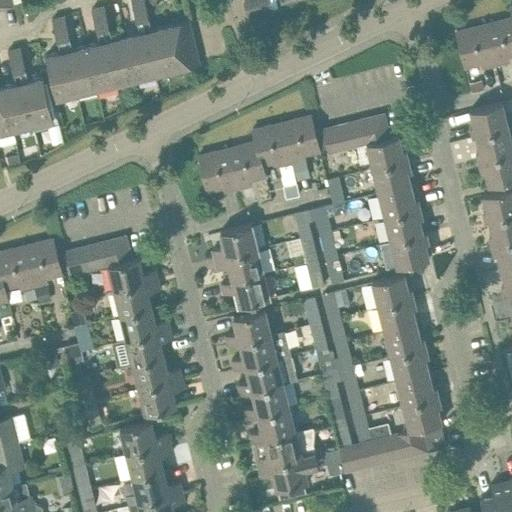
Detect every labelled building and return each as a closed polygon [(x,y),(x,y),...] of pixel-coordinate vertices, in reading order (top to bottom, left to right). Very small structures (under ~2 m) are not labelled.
[(0,0),(0,8),(13,5),(11,0),(0,0)] [(131,0),(134,10),(146,6),(144,0),(131,0)] [(247,0),(244,1),(247,13),(270,8),(267,0),(247,0)] [(94,19),(107,16),(104,5),(91,9),(94,19)] [(146,6),(134,10),(136,20),(149,17),(146,6)] [(52,18),(54,29),(67,26),(65,15),(52,18)] [(511,54),(511,15),(485,23),(496,64),(509,61),(508,56),(511,54)] [(109,26),(107,16),(94,19),(97,30),(109,26)] [(189,19),(165,25),(169,39),(193,33),(189,19)] [(483,67),(496,64),(485,23),(456,30),(465,66),(481,62),(483,67)] [(176,68),(172,54),(169,39),(165,25),(145,30),(156,73),(176,68)] [(67,26),(54,29),(57,39),(70,36),(67,26)] [(136,78),(156,73),(145,30),(125,35),(136,78)] [(196,48),(193,33),(169,39),(172,54),(196,48)] [(136,78),(125,35),(105,40),(116,83),(136,78)] [(105,40),(86,45),(96,88),(116,83),(105,40)] [(77,93),(96,88),(86,45),(66,49),(77,93)] [(8,50),(10,60),(23,57),(21,47),(8,50)] [(196,48),(172,54),(176,68),(200,62),(196,48)] [(77,93),(66,49),(46,54),(56,98),(77,93)] [(23,57),(10,60),(13,71),(26,68),(23,57)] [(43,76),(22,81),(33,124),(53,119),(43,76)] [(481,80),(470,83),(472,92),(484,89),(481,80)] [(13,129),(33,124),(22,81),(2,86),(13,129)] [(0,132),(13,129),(2,86),(0,86),(0,132)] [(473,135),(508,126),(502,101),(470,109),(474,124),(470,125),(473,135)] [(384,113),(372,116),(378,139),(390,136),(384,113)] [(311,114),(282,121),(292,162),(293,162),(305,159),(304,154),(320,150),(315,131),(311,114)] [(366,142),(367,142),(378,139),(372,116),(360,119),(366,142)] [(354,145),(366,142),(360,119),(348,122),(354,145)] [(254,128),(256,139),(263,164),(277,160),(279,165),(292,162),(282,121),(254,128)] [(340,148),(354,145),(348,122),(334,125),(340,148)] [(315,131),(320,150),(327,148),(328,151),(340,148),(334,125),(323,128),(322,128),(323,129),(315,131)] [(511,151),(511,141),(508,126),(473,135),(473,136),(476,135),(480,149),(476,150),(479,160),(511,151)] [(390,136),(378,139),(367,142),(373,167),(408,158),(406,148),(402,149),(398,134),(390,136)] [(266,176),(263,164),(256,139),(228,147),(238,188),(251,185),(250,180),(266,176)] [(225,191),(238,188),(228,147),(198,154),(208,190),(223,186),(225,191)] [(511,178),(511,151),(479,160),(481,170),(485,169),(489,184),(511,178)] [(19,154),(7,156),(9,165),(21,162),(21,161),(19,154)] [(373,167),(379,191),(411,183),(407,169),(411,168),(408,158),(373,167)] [(305,159),(293,162),(297,176),(309,173),(305,159)] [(327,178),(329,187),(333,203),(344,200),(338,175),(327,178)] [(297,182),(283,185),(286,197),(299,194),(297,182)] [(415,198),(411,183),(379,191),(385,216),(420,207),(418,198),(415,198)] [(485,219),(511,212),(511,186),(483,194),(487,209),(483,210),(485,219)] [(344,200),(333,203),(336,214),(347,211),(344,200)] [(325,204),(309,208),(312,219),(316,218),(320,233),(331,230),(325,204)] [(420,207),(385,216),(391,241),(427,232),(427,231),(423,232),(419,218),(423,217),(420,207)] [(308,220),(312,219),(309,208),(295,212),(301,236),(311,234),(308,220)] [(511,239),(511,212),(485,219),(486,220),(489,219),(493,233),(489,234),(492,244),(511,239)] [(212,249),(215,258),(258,247),(252,223),(220,231),(224,246),(212,249)] [(337,255),(331,230),(320,233),(326,257),(337,255)] [(429,242),(427,232),(391,241),(397,266),(429,258),(426,243),(429,242)] [(301,236),(307,260),(317,258),(311,234),(301,236)] [(126,235),(113,238),(119,261),(132,258),(126,235)] [(53,237),(24,244),(34,285),(36,285),(46,282),(47,282),(46,277),(62,273),(53,237)] [(113,238),(102,241),(108,264),(119,261),(113,238)] [(511,265),(511,239),(492,244),(494,254),(498,253),(501,268),(511,265)] [(108,264),(102,241),(89,244),(95,268),(108,265),(108,264)] [(0,249),(0,272),(4,287),(20,283),(21,289),(23,288),(34,285),(24,244),(0,249)] [(77,247),(83,271),(95,268),(89,244),(77,247)] [(70,274),(83,271),(77,247),(64,250),(70,274)] [(258,247),(215,258),(217,268),(229,265),(232,279),(264,271),(258,247)] [(343,280),(337,255),(326,257),(332,282),(343,280)] [(119,261),(108,264),(108,265),(114,289),(158,278),(155,268),(143,272),(139,256),(132,258),(119,261)] [(317,258),(307,260),(313,286),(324,284),(317,258)] [(502,284),(504,293),(511,291),(511,265),(501,268),(505,283),(502,284)] [(264,271),(232,279),(221,282),(223,293),(235,290),(239,305),(270,297),(264,271)] [(372,280),(378,305),(414,296),(411,287),(408,287),(404,272),(372,280)] [(114,289),(121,314),(152,306),(148,291),(160,288),(158,278),(114,289)] [(89,280),(73,284),(76,297),(92,293),(89,280)] [(46,282),(36,285),(39,298),(49,296),(46,282)] [(34,285),(23,288),(26,298),(37,295),(34,285)] [(322,293),(328,318),(340,315),(334,290),(322,293)] [(302,299),(308,323),(320,320),(314,296),(302,299)] [(378,305),(384,330),(417,322),(413,307),(416,306),(414,296),(378,305)] [(155,321),(152,306),(121,314),(127,338),(170,328),(168,318),(155,321)] [(75,326),(86,323),(82,308),(71,310),(75,326)] [(240,341),(271,333),(264,308),(234,316),(237,331),(225,334),(228,344),(240,341)] [(346,340),(340,315),(328,318),(334,343),(346,340)] [(327,345),(320,320),(308,323),(314,348),(327,345)] [(384,330),(391,355),(426,346),(424,336),(420,337),(417,322),(384,330)] [(92,347),(86,323),(75,326),(79,342),(81,350),(82,350),(92,347)] [(170,328),(127,338),(133,363),(164,355),(160,341),(173,338),(170,328)] [(234,369),(235,369),(291,355),(285,330),(271,334),(271,333),(240,341),(243,356),(232,359),(234,369)] [(337,356),(334,357),(337,368),(353,364),(346,340),(334,343),(337,356)] [(81,350),(79,342),(63,345),(66,357),(82,353),(82,350),(81,350)] [(338,369),(337,368),(334,357),(330,358),(327,345),(314,348),(321,373),(338,369)] [(391,355),(397,380),(429,372),(425,357),(429,356),(426,346),(391,355)] [(60,364),(55,347),(40,351),(44,368),(60,364)] [(133,363),(139,387),(182,376),(180,367),(168,370),(164,355),(133,363)] [(240,393),(252,390),(283,383),(283,382),(297,379),(291,355),(235,369),(246,366),(249,380),(238,383),(240,393)] [(359,389),(353,364),(337,368),(338,369),(340,380),(344,379),(347,392),(359,389)] [(340,380),(338,369),(321,373),(327,400),(340,397),(336,381),(340,380)] [(397,380),(403,404),(439,395),(436,385),(433,386),(429,372),(397,380)] [(77,377),(83,401),(95,399),(89,374),(77,377)] [(185,387),(182,376),(139,387),(145,413),(176,405),(173,390),(185,387)] [(290,409),(283,383),(252,390),(256,404),(244,407),(247,420),(258,417),(290,409)] [(347,392),(354,417),(365,414),(359,389),(347,392)] [(439,395),(403,404),(403,406),(391,409),(397,432),(408,430),(421,426),(440,422),(441,421),(438,406),(441,405),(439,395)] [(346,419),(340,397),(327,400),(333,422),(346,419)] [(101,424),(95,399),(83,401),(89,426),(101,424)] [(296,432),(290,409),(258,417),(261,429),(250,432),(253,442),(296,432)] [(0,445),(17,441),(31,437),(25,412),(0,418),(0,445)] [(354,417),(360,442),(371,439),(365,414),(354,417)] [(120,427),(126,453),(170,442),(168,432),(155,435),(151,419),(120,427)] [(333,422),(339,447),(352,444),(346,419),(333,422)] [(427,450),(446,445),(440,422),(421,426),(427,450)] [(421,426),(408,430),(414,453),(427,450),(421,426)] [(315,452),(314,448),(313,444),(314,431),(313,427),(296,432),(253,442),(259,466),(315,452)] [(403,456),(414,453),(408,430),(397,432),(403,456)] [(390,459),(403,456),(397,432),(384,436),(390,459)] [(384,436),(373,438),(378,462),(390,459),(384,436)] [(73,466),(84,463),(78,438),(66,441),(73,466)] [(373,438),(371,439),(360,442),(366,465),(378,462),(373,438)] [(0,487),(13,484),(10,469),(23,466),(17,441),(0,445),(0,487)] [(126,453),(133,478),(164,470),(160,455),(172,451),(170,442),(126,453)] [(358,467),(352,444),(339,447),(345,470),(358,467)] [(319,467),(315,452),(259,466),(261,476),(273,473),(277,488),(308,480),(306,471),(319,467)] [(79,491),(90,488),(84,463),(73,466),(79,491)] [(167,484),(164,470),(133,478),(136,493),(126,496),(128,505),(182,491),(180,481),(167,484)] [(511,511),(511,484),(510,478),(501,480),(509,511),(511,511)] [(480,496),(483,511),(509,511),(501,480),(491,483),(493,493),(480,496)] [(0,511),(43,511),(42,507),(37,503),(33,504),(31,496),(17,499),(13,484),(0,487),(0,511)] [(84,511),(96,511),(90,488),(79,491),(84,511)] [(182,491),(128,505),(129,511),(174,511),(172,504),(185,501),(182,491)]
